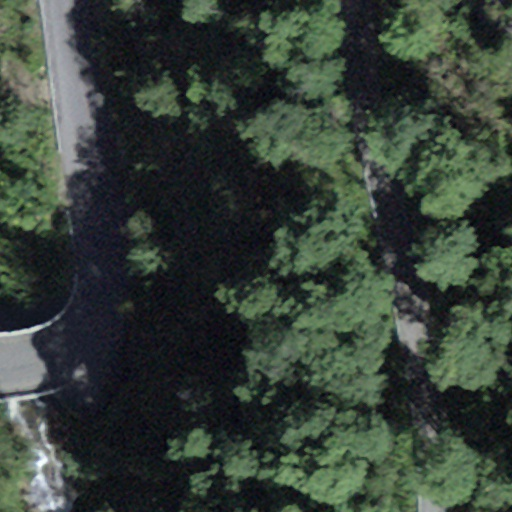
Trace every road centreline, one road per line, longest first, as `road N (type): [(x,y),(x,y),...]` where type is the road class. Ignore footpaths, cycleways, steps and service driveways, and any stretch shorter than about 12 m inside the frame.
road 1 (unclassified): [(425,511),(403,271),(352,76),(352,0)]
road 2 (unclassified): [(0,374),(40,374),(90,353),(104,310),(63,0)]
